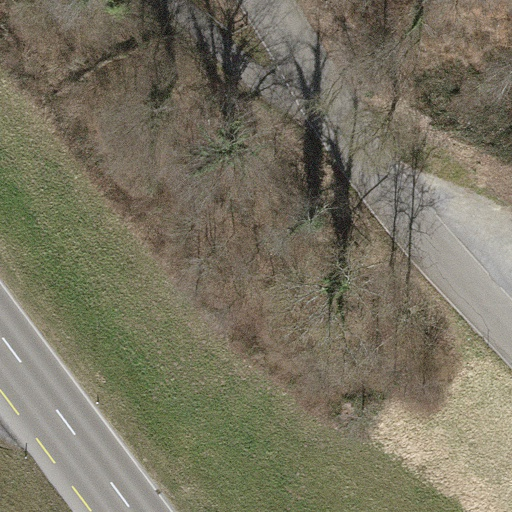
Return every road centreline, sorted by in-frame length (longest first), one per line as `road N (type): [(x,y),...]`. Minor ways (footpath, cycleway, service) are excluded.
road 1 (unclassified): [(511,337),(336,123),(268,0)]
road 2 (secondary): [(0,334),(133,511)]
road 3 (track): [(336,123),(259,87),(182,0)]
